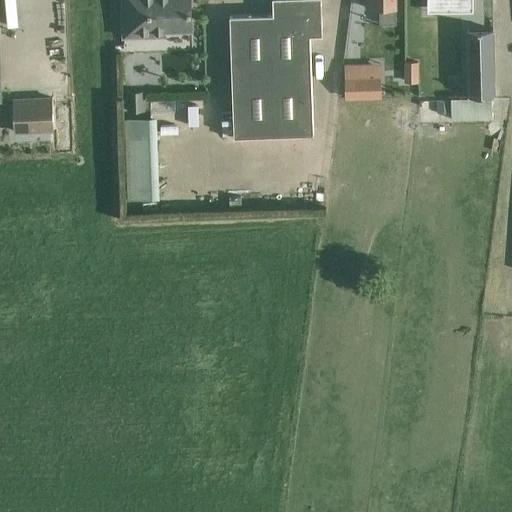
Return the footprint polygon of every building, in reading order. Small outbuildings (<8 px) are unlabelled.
[(193,32),(192,11),(191,0),(122,0),(123,9),(124,39),(168,37),(168,33),(193,32)] [(323,34),(322,15),(321,0),(273,0),(274,13),(230,15),(234,136),(314,134),(311,35),(323,34)] [(396,24),(396,0),(366,0),(366,7),(380,7),(380,24),(396,24)] [(447,0),(447,12),(473,12),(473,0),(447,0)] [(468,96),(475,96),(494,96),(493,30),(467,30),(468,96)] [(358,70),(360,58),(345,57),(341,89),(376,93),(378,72),(358,70)] [(148,62),(117,63),(118,93),(149,92),(148,62)] [(419,62),(405,62),(405,78),(409,83),(419,83),(419,62)] [(53,98),(14,100),(15,131),(54,130),(53,98)] [(492,118),(492,98),(452,99),(453,119),(492,118)] [(161,198),(157,119),(126,120),(129,200),(161,198)] [(13,148),(54,147),(53,132),(12,133),(13,148)] [(63,137),(57,144),(57,150),(70,150),(69,137),(63,137)]
